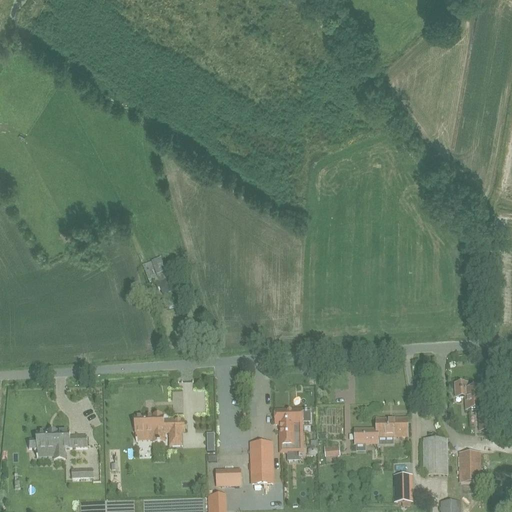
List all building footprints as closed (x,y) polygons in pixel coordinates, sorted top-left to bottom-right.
[(158,260),(142,266),(149,286),(167,279),(165,272),(163,273),(158,260)] [(167,283),(166,280),(155,284),(157,289),(160,288),(162,295),(177,289),(174,280),(167,283)] [(456,398),(465,398),(466,411),(478,411),(479,420),(483,419),(484,432),(491,432),(489,403),(483,404),(482,388),(467,389),(467,383),(455,384),(456,398)] [(301,433),(294,433),(293,425),(302,425),(302,411),(275,411),(275,425),(279,425),(280,446),(281,446),(281,454),(287,453),(288,462),(300,462),(300,453),(302,453),(301,433)] [(154,416),(154,417),(134,417),(135,434),(152,434),(153,443),(165,442),(164,433),(184,433),(184,421),(164,421),(164,416),(162,416),(154,416)] [(407,420),(377,421),(377,431),(377,439),(407,438),(407,420)] [(377,431),(355,431),(355,445),(365,445),(377,445),(377,439),(377,431)] [(69,438),(69,432),(35,434),(36,441),(28,442),(28,450),(36,450),(36,451),(53,450),(54,460),(65,459),(64,449),(86,448),(86,437),(69,438)] [(447,476),(447,440),(423,440),(424,477),(447,476)] [(272,484),(271,444),(250,445),(251,485),(272,484)] [(324,447),(324,448),(325,458),(340,457),(339,445),(324,447)] [(481,453),(458,454),(459,485),(482,484),(482,472),(482,470),(481,453)] [(93,479),(93,471),(71,471),(72,480),(93,479)] [(216,472),(216,489),(241,488),(241,471),(216,472)] [(394,504),(413,503),(412,483),(393,483),(394,504)] [(460,511),(460,503),(439,503),(439,511),(460,511)]
